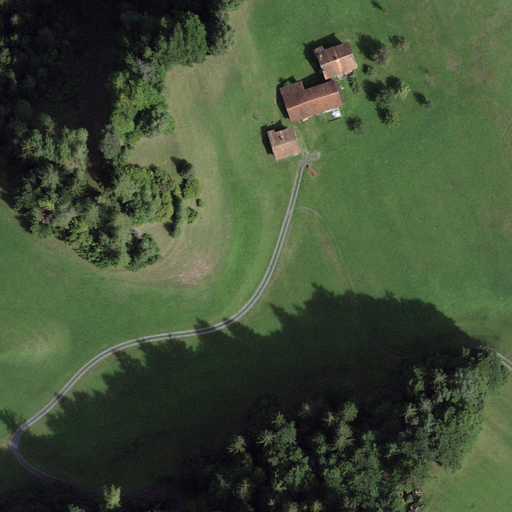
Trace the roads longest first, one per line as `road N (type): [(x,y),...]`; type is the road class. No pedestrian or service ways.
road 1 (track): [(188,511),(192,504),(177,491),(123,497),(63,483),(22,462),(15,440),(105,354),(154,335),(223,325),(251,308),(276,259),(301,172)]
road 2 (track): [(290,211),(319,217),(363,317),(386,348),(408,356),(474,351),(511,367)]
